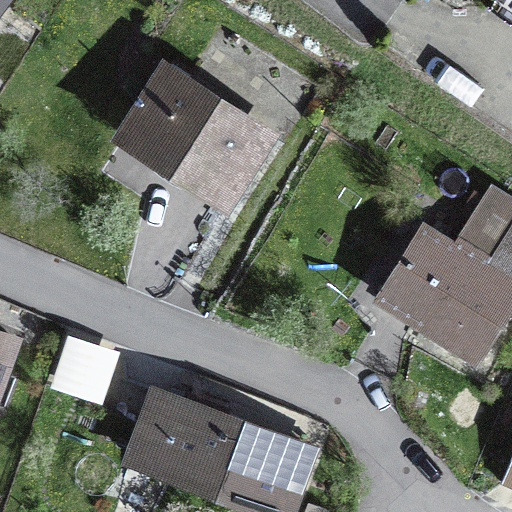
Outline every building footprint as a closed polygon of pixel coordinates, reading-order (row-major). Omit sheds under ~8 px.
[(511,0),(494,0),(490,7),(511,21),(511,0)] [(167,68),(123,136),(224,201),(268,133),(167,68)] [(381,295),(476,357),(511,300),(511,231),(491,265),(457,243),(454,248),(424,228),(381,295)] [(14,338),(0,333),(0,388),(5,374),(2,373),(14,338)] [(100,419),(121,364),(74,346),(53,402),(100,419)] [(283,511),(308,446),(156,391),(131,458),(273,511),(283,511)] [(511,457),(502,481),(511,486),(511,457)]
